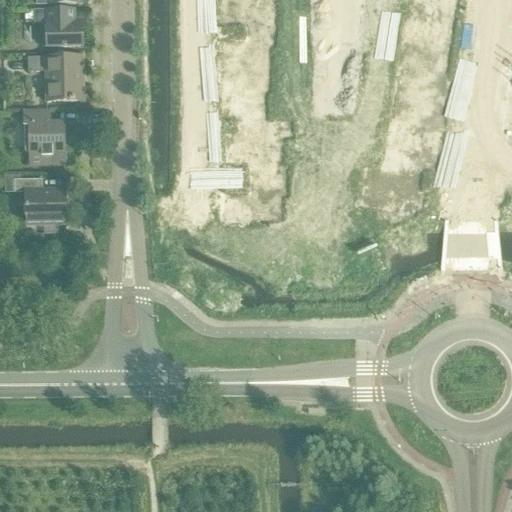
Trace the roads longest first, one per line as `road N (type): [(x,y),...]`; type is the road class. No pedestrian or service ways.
road 1 (residential): [(128,235),(196,209),(196,0)]
road 2 (residential): [(123,0),(128,235)]
road 3 (residential): [(491,39),(469,223)]
road 4 (secondary): [(128,388),(298,384)]
road 5 (residential): [(128,235),(128,388)]
road 6 (secondary): [(0,388),(128,388)]
road 7 (secondary): [(421,367),(350,369),(298,384)]
road 8 (secondary): [(298,384),(351,396),(420,393)]
